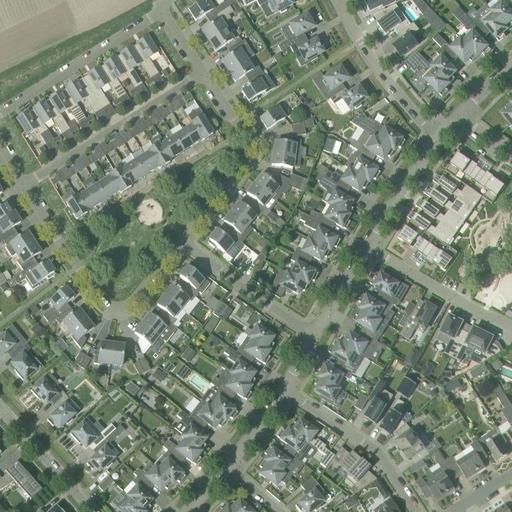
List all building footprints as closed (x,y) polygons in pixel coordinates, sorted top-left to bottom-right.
[(226,0),(223,2),(224,3),(218,6),(214,0),(206,0),(196,7),(195,5),(187,10),(195,22),(208,14),(211,19),(228,8),(230,7),(235,3),(233,0),(226,0)] [(257,0),(256,1),(259,7),(268,2),(275,14),(279,12),(281,14),(286,11),(285,9),(293,5),(290,0),(257,0)] [(365,0),(370,10),(369,11),(370,12),(382,6),(383,8),(396,2),(395,1),(394,0),(365,0)] [(408,0),(423,16),(431,10),(428,7),(420,0),(408,0)] [(511,0),(495,0),(500,5),(492,12),(507,30),(511,26),(511,23),(511,22),(511,21),(511,14),(507,9),(511,4),(511,0)] [(241,12),(235,3),(230,7),(233,13),(236,16),(241,12)] [(394,30),(395,30),(398,34),(398,35),(411,25),(409,22),(408,22),(396,7),(397,7),(396,6),(374,16),(374,17),(377,16),(381,22),(380,23),(378,25),(381,29),(379,31),(384,38),(394,30)] [(230,7),(228,8),(211,19),(214,24),(202,32),(209,42),(226,30),(223,25),(231,19),(229,16),(233,13),(230,7)] [(503,34),(507,30),(492,12),(482,20),(480,18),(474,23),(483,34),(489,30),(499,43),(506,37),(503,34)] [(294,22),(289,25),(295,37),(278,47),(281,53),(290,48),(302,41),(299,36),(317,26),(313,18),(309,20),(307,15),(299,19),(298,17),(292,20),(294,22)] [(398,35),(401,40),(392,47),(401,58),(418,45),(412,36),(419,31),(413,23),(411,25),(398,35)] [(481,53),(484,56),(491,50),(479,38),(483,34),(474,23),(468,29),(470,30),(461,39),(478,57),(481,53)] [(233,40),(226,30),(209,42),(215,52),(228,44),(231,49),(241,42),(238,37),(233,40)] [(149,59),(158,53),(148,37),(136,44),(137,45),(132,48),(131,48),(141,64),(150,79),(151,79),(159,74),(149,59)] [(324,46),(320,38),(305,46),(302,41),(290,48),(293,54),(296,52),(299,58),(302,57),(305,63),(310,60),(311,62),(317,59),(316,57),(323,53),(320,48),(324,46)] [(472,63),(478,57),(461,39),(451,49),(447,44),(442,49),(452,59),(456,55),(465,64),(469,60),(472,63)] [(222,62),(228,72),(246,61),(254,56),(244,41),(241,42),(231,49),(234,54),(231,56),(222,62)] [(121,55),(116,58),(115,59),(125,74),(134,90),(135,89),(135,90),(142,85),(133,69),(141,64),(131,48),(132,48),(131,47),(120,54),(121,55)] [(441,58),(432,67),(449,85),(455,79),(452,76),(456,72),(447,63),(452,59),(442,49),(437,54),(441,58)] [(422,57),(417,52),(406,61),(411,67),(422,57)] [(277,63),(282,60),(279,54),(273,57),(277,63)] [(116,79),(125,74),(115,59),(116,58),(115,57),(104,64),(104,65),(99,69),(109,84),(108,85),(118,100),(126,95),(116,79)] [(428,86),(432,90),(433,88),(442,98),(449,92),(446,89),(449,85),(432,67),(422,57),(416,63),(420,67),(426,73),(422,77),(430,85),(428,86)] [(253,70),(246,61),(228,72),(235,82),(247,74),(251,79),(261,72),(258,67),(253,70)] [(110,105),(100,90),(108,85),(109,84),(99,69),(99,68),(88,75),(88,76),(83,79),(82,78),(102,110),(110,105)] [(327,102),(330,100),(342,92),(338,86),(352,77),(347,70),(343,72),(340,68),(333,73),(332,70),(326,74),(328,76),(323,79),(327,85),(319,90),(327,102)] [(261,72),(251,79),(254,84),(242,92),(250,105),(257,100),(256,98),(264,92),(266,95),(275,89),(267,76),(265,77),(261,72)] [(77,82),(65,89),(66,89),(76,105),(77,105),(85,99),(94,115),(102,110),(82,78),(82,79),(77,82)] [(330,100),(334,105),(342,100),(350,111),(354,108),(356,110),(361,106),(360,104),(366,99),(363,95),(367,92),(362,85),(345,97),(342,92),(330,100)] [(78,125),(86,120),(77,105),(76,105),(66,89),(61,93),(60,92),(49,99),(50,100),(50,99),(60,115),(69,110),(78,125)] [(185,103),(192,99),(189,94),(182,99),(185,103)] [(180,96),(175,99),(181,109),(186,106),(185,103),(182,99),(180,96)] [(62,135),(70,130),(60,115),(50,99),(50,100),(45,103),(44,102),(33,109),(34,110),(44,125),(52,120),(62,135)] [(172,105),(176,112),(181,109),(175,99),(170,102),(172,105)] [(306,106),(309,112),(315,108),(311,103),(306,106)] [(507,123),(510,127),(511,128),(511,126),(511,103),(505,108),(508,112),(503,115),(509,122),(507,123)] [(172,114),(176,112),(172,105),(168,107),(172,114)] [(162,107),(156,111),(162,120),(168,117),(163,110),(162,107)] [(172,114),(168,107),(163,110),(168,117),(172,114)] [(204,117),(199,109),(196,111),(193,114),(190,115),(187,117),(192,124),(203,141),(212,135),(209,129),(211,128),(208,122),(205,124),(202,118),(204,117)] [(266,113),(259,118),(267,131),(285,119),(278,109),(268,116),(266,113)] [(28,112),(17,119),(27,136),(36,130),(46,145),(53,140),(54,140),(44,125),(34,110),(28,113),(28,112)] [(153,116),(157,123),(162,120),(156,111),(151,114),(153,116)] [(367,120),(363,114),(350,123),(364,132),(373,138),(394,151),(397,147),(400,149),(405,142),(394,135),(395,133),(390,130),(389,132),(384,128),(383,130),(367,120)] [(153,126),(157,123),(153,116),(149,120),(153,126)] [(142,119),(137,122),(143,132),(148,129),(144,122),(142,119)] [(153,126),(149,120),(144,122),(148,129),(153,126)] [(134,129),(138,135),(143,132),(137,122),(132,125),(134,129)] [(303,123),(290,126),(292,132),(304,129),(303,123)] [(202,141),(203,141),(192,124),(191,124),(192,125),(183,131),(192,146),(201,140),(202,141)] [(134,129),(129,132),(134,139),(138,135),(134,129)] [(304,129),(292,132),(293,138),(306,135),(304,129)] [(192,146),(183,131),(173,137),(183,152),(192,146)] [(123,132),(118,135),(124,145),(129,142),(125,135),(123,132)] [(134,139),(129,132),(125,135),(129,142),(134,139)] [(357,151),(369,159),(372,154),(383,160),(386,156),(390,158),(394,151),(373,138),(364,132),(357,143),(353,141),(350,147),(357,151)] [(115,141),(119,148),(124,145),(118,135),(113,138),(115,141)] [(168,161),(173,158),(164,143),(159,135),(149,142),(150,143),(153,148),(165,166),(170,163),(168,161)] [(183,152),(173,137),(164,143),(173,158),(183,152)] [(322,151),(330,153),(334,141),(327,139),(322,151)] [(275,142),(273,154),(294,157),(301,158),(302,148),(300,147),(301,142),(291,140),(291,144),(275,142)] [(114,151),(119,148),(115,141),(110,144),(114,151)] [(103,144),(98,148),(104,157),(109,154),(105,147),(103,144)] [(114,151),(110,144),(105,147),(109,154),(114,151)] [(38,150),(42,156),(47,153),(43,147),(38,150)] [(95,153),(99,160),(104,157),(98,148),(93,151),(95,153)] [(159,170),(165,166),(153,148),(148,151),(149,152),(144,155),(154,170),(158,167),(159,170)] [(154,170),(144,155),(140,149),(130,155),(135,162),(144,176),(154,170)] [(366,164),(369,159),(357,151),(353,157),(352,156),(345,168),(348,170),(369,183),(372,178),(375,180),(380,173),(369,166),(366,164)] [(95,163),(99,160),(95,153),(91,156),(95,163)] [(294,157),(273,154),(272,166),(292,169),(294,157)] [(478,166),(477,165),(471,161),(470,162),(458,154),(445,172),(450,176),(451,175),(455,178),(460,172),(474,181),(482,170),(477,167),(478,166)] [(95,163),(91,156),(86,160),(90,167),(95,163)] [(84,157),(79,160),(85,170),(90,167),(86,160),(84,157)] [(76,165),(80,173),(85,170),(79,160),(74,163),(76,165)] [(144,176),(135,162),(125,168),(134,182),(144,176)] [(71,168),(76,175),(80,173),(76,165),(71,168)] [(320,166),(316,173),(318,174),(323,178),(327,171),(328,171),(320,166)] [(76,175),(71,168),(66,172),(70,178),(76,175)] [(130,185),(134,182),(125,168),(120,171),(119,169),(114,173),(126,191),(131,187),(130,185)] [(59,172),(65,181),(70,178),(66,172),(65,169),(59,172)] [(323,178),(325,179),(344,191),(347,185),(358,192),(361,187),(365,190),(369,183),(348,170),(343,178),(333,172),(332,175),(327,171),(323,178)] [(482,170),(474,181),(488,191),(483,198),(482,197),(482,198),(492,205),(505,187),(493,179),(494,177),(488,173),(487,172),(486,173),(482,170)] [(59,183),(60,184),(65,181),(59,172),(54,175),(56,178),(59,183)] [(126,191),(114,173),(110,176),(110,177),(105,180),(115,195),(119,192),(121,194),(126,191)] [(254,185),(270,198),(278,188),(262,175),(254,185)] [(301,185),(303,180),(292,175),(289,180),(301,185)] [(327,204),(349,216),(353,209),(349,207),(352,202),(341,196),(344,191),(325,179),(323,178),(318,175),(315,179),(320,183),(319,184),(321,186),(332,196),(327,204)] [(450,176),(442,188),(453,195),(457,199),(458,198),(470,207),(471,207),(476,200),(479,202),(482,198),(482,197),(466,186),(462,193),(457,189),(462,183),(455,178),(451,175),(450,176)] [(53,186),(59,183),(56,178),(50,182),(53,186)] [(95,207),(105,201),(96,186),(91,178),(81,184),(86,192),(95,207)] [(115,195),(105,180),(96,186),(105,201),(115,195)] [(287,186),(298,191),(301,185),(289,180),(287,186)] [(270,198),(254,185),(247,194),(256,202),(252,206),(262,214),(281,229),(284,224),(263,207),(270,198)] [(442,188),(433,200),(444,207),(444,208),(449,211),(462,220),(462,219),(467,212),(470,214),(474,209),(471,207),(470,207),(458,198),(457,199),(453,205),(448,202),(453,195),(442,188)] [(95,207),(86,192),(77,198),(76,197),(86,214),(87,214),(86,213),(95,207)] [(86,214),(76,197),(66,203),(70,209),(67,210),(71,216),(73,215),(77,220),(86,214)] [(449,211),(444,217),(440,214),(444,208),(444,207),(433,200),(425,212),(436,220),(435,220),(440,223),(453,232),(458,224),(462,227),(465,222),(462,219),(462,220),(449,211)] [(0,222),(14,213),(7,203),(0,207),(0,222)] [(262,214),(252,206),(249,211),(239,203),(232,213),(248,226),(255,217),(258,219),(262,214)] [(349,216),(327,204),(331,206),(325,217),(319,214),(318,215),(315,220),(328,228),(331,222),(346,230),(350,223),(346,221),(349,216)] [(312,211),(309,217),(315,220),(318,215),(312,211)] [(425,212),(416,224),(420,227),(420,228),(444,244),(445,244),(450,237),(453,239),(457,234),(453,232),(440,223),(436,229),(431,226),(435,220),(436,220),(425,212)] [(0,229),(0,230),(0,243),(3,242),(14,235),(10,230),(21,223),(14,213),(0,222),(0,229)] [(248,226),(232,213),(224,222),(234,230),(230,234),(240,242),(244,237),(240,235),(248,226)] [(325,233),(328,228),(315,220),(309,217),(303,214),(299,221),(305,223),(304,226),(317,232),(312,241),(308,239),(308,240),(330,251),(332,246),(336,248),(340,241),(325,233)] [(417,252),(422,255),(430,244),(416,234),(420,228),(420,227),(416,224),(411,220),(398,239),(410,247),(409,248),(416,253),(417,252)] [(216,247),(225,254),(232,245),(239,251),(244,245),(240,242),(230,234),(226,239),(216,231),(207,243),(214,249),(216,247)] [(11,258),(16,254),(34,243),(27,233),(17,240),(14,235),(3,242),(6,247),(5,248),(11,258)] [(293,254),(306,261),(309,256),(320,261),(322,256),(326,258),(330,251),(308,240),(302,251),(296,248),(293,254)] [(23,271),(33,265),(30,260),(40,253),(34,243),(16,254),(20,259),(16,262),(19,266),(23,271)] [(458,253),(445,244),(444,244),(448,247),(444,254),(430,244),(422,255),(426,258),(425,259),(433,265),(434,263),(445,272),(458,253)] [(260,254),(251,265),(257,269),(266,258),(260,254)] [(286,273),(308,285),(310,280),(314,282),(318,274),(303,267),(306,261),(293,254),(290,261),(296,264),(290,275),(286,273)] [(37,270),(33,265),(23,271),(13,278),(17,285),(25,280),(32,291),(39,286),(37,284),(46,278),(48,280),(55,275),(47,263),(37,270)] [(189,285),(185,290),(195,298),(199,293),(201,295),(210,284),(203,279),(202,280),(194,274),(196,271),(191,267),(189,266),(179,277),(189,285)] [(11,278),(7,271),(2,274),(6,281),(11,278)] [(308,285),(286,273),(280,285),(274,282),(270,291),(282,297),(285,291),(289,293),(290,291),(298,295),(301,290),(304,292),(308,285)] [(381,298),(394,306),(395,307),(402,296),(395,292),(399,285),(394,282),(396,280),(390,276),(388,279),(381,275),(379,279),(375,277),(370,285),(385,293),(381,298)] [(0,286),(4,293),(10,289),(6,283),(0,286)] [(65,313),(68,311),(64,306),(73,298),(64,287),(57,292),(59,294),(49,302),(53,306),(51,307),(53,309),(43,316),(50,325),(55,321),(65,313)] [(195,298),(185,290),(181,294),(172,287),(164,296),(181,309),(188,300),(191,303),(195,298)] [(363,305),(360,309),(381,322),(388,311),(390,312),(394,306),(381,298),(378,304),(364,295),(359,302),(363,305)] [(166,313),(163,318),(173,326),(176,321),(173,318),(181,309),(164,296),(157,306),(166,313)] [(242,303),(235,298),(232,302),(240,307),(242,303)] [(213,300),(208,306),(213,311),(219,304),(213,300)] [(218,319),(227,308),(222,303),(213,314),(218,319)] [(426,304),(421,313),(415,310),(412,316),(400,336),(410,341),(416,330),(423,335),(426,329),(430,323),(432,324),(435,317),(433,316),(436,309),(426,304)] [(413,310),(407,306),(404,312),(412,316),(415,310),(413,310)] [(381,322),(360,309),(356,316),(360,318),(357,323),(368,329),(364,335),(377,342),(380,336),(375,333),(381,322)] [(65,313),(55,321),(59,325),(62,323),(70,332),(86,319),(79,310),(69,317),(65,313)] [(406,314),(402,319),(407,322),(411,317),(406,314)] [(444,323),(440,330),(442,331),(441,333),(437,341),(448,346),(444,354),(452,358),(465,333),(460,330),(463,323),(457,320),(458,317),(452,314),(450,317),(449,316),(445,324),(444,323)] [(142,324),(158,337),(166,343),(177,329),(173,326),(163,318),(159,323),(149,315),(142,324)] [(73,336),(71,338),(80,349),(86,340),(84,337),(94,329),(86,319),(70,332),(73,336)] [(35,335),(41,329),(37,324),(30,330),(35,335)] [(142,324),(134,334),(141,339),(151,347),(158,337),(142,324)] [(206,325),(203,330),(210,334),(213,329),(206,325)] [(257,326),(253,332),(247,329),(243,334),(247,337),(269,351),(274,345),(270,342),(274,338),(266,333),(268,331),(263,328),(262,330),(257,326)] [(12,356),(23,346),(26,344),(25,343),(23,346),(15,337),(17,335),(10,328),(3,333),(5,335),(1,338),(0,336),(0,357),(8,351),(12,356)] [(465,333),(452,358),(461,363),(469,346),(475,350),(485,331),(479,328),(478,330),(474,328),(471,335),(465,333)] [(485,331),(475,350),(471,358),(478,361),(480,365),(502,353),(498,347),(491,343),(494,338),(490,336),(491,334),(485,331)] [(344,336),(340,343),(357,354),(361,356),(365,359),(368,361),(375,349),(380,352),(384,346),(377,342),(364,335),(361,340),(350,334),(348,338),(344,336)] [(269,351),(247,337),(236,353),(248,361),(251,356),(265,365),(270,358),(266,356),(269,351)] [(141,339),(137,343),(142,355),(144,355),(145,353),(151,347),(141,339)] [(100,343),(99,356),(95,355),(93,364),(99,365),(99,364),(110,365),(112,344),(100,343)] [(340,367),(353,374),(355,376),(365,359),(361,356),(357,354),(340,343),(337,348),(334,346),(329,353),(343,362),(340,367)] [(112,344),(110,365),(122,366),(124,346),(112,344)] [(23,346),(12,356),(16,360),(11,364),(18,372),(16,374),(22,381),(35,371),(30,364),(32,362),(25,354),(27,352),(23,346)] [(188,363),(195,353),(188,348),(181,358),(188,363)] [(248,361),(236,353),(227,348),(224,353),(228,357),(227,359),(236,365),(230,373),(251,387),(255,380),(252,378),(255,373),(244,366),(248,361)] [(85,356),(80,353),(74,364),(79,367),(85,356)] [(63,364),(68,360),(63,354),(58,359),(63,364)] [(85,356),(79,367),(84,370),(91,360),(85,356)] [(413,368),(417,361),(408,356),(404,364),(413,368)] [(144,359),(138,362),(145,373),(150,370),(144,359)] [(145,373),(138,362),(133,365),(139,376),(145,373)] [(169,374),(174,366),(168,362),(163,369),(169,374)] [(322,373),(319,378),(340,390),(337,388),(343,377),(349,380),(353,374),(340,367),(337,372),(323,364),(318,371),(322,373)] [(473,380),(487,371),(484,365),(470,373),(473,380)] [(184,366),(176,375),(183,381),(191,371),(184,366)] [(424,369),(420,375),(427,379),(431,373),(424,369)] [(166,376),(157,370),(152,377),(160,383),(166,376)] [(248,391),(251,387),(230,373),(230,374),(225,370),(218,381),(221,383),(217,389),(228,397),(233,392),(236,394),(246,401),(251,394),(248,391)] [(30,391),(37,399),(39,397),(41,400),(46,405),(48,403),(51,401),(55,405),(65,395),(57,386),(59,384),(50,374),(43,380),(30,391)] [(440,376),(435,384),(442,388),(448,384),(443,381),(444,379),(440,376)] [(340,390),(319,378),(315,385),(318,387),(316,392),(323,396),(322,398),(327,401),(328,399),(333,402),(337,396),(344,400),(347,395),(340,390)] [(408,399),(416,384),(404,378),(396,392),(408,399)] [(379,393),(381,395),(384,391),(387,384),(380,380),(374,390),(379,393)] [(139,391),(131,384),(126,391),(134,398),(139,391)] [(502,387),(505,393),(511,389),(509,386),(506,384),(502,387)] [(450,385),(445,388),(449,393),(454,390),(450,385)] [(207,406),(226,421),(229,417),(232,420),(238,413),(224,403),(228,397),(217,389),(214,386),(210,392),(215,396),(207,406)] [(511,406),(511,405),(500,388),(493,392),(505,409),(502,411),(508,421),(497,428),(500,432),(502,436),(507,433),(511,439),(511,406)] [(72,391),(67,395),(71,400),(76,395),(72,391)] [(381,395),(379,393),(373,403),(369,410),(369,411),(364,420),(370,423),(371,422),(376,425),(389,404),(393,397),(384,391),(381,395)] [(438,395),(443,401),(448,397),(444,391),(438,395)] [(65,395),(55,405),(59,410),(47,421),(52,427),(56,424),(59,428),(65,423),(67,425),(72,420),(71,418),(75,415),(65,405),(70,401),(65,395)] [(368,399),(362,395),(359,401),(365,405),(368,400),(368,399)] [(191,414),(199,402),(193,398),(185,409),(191,414)] [(395,435),(396,434),(405,425),(400,420),(402,417),(398,415),(405,404),(398,400),(380,430),(390,437),(392,433),(395,435)] [(365,405),(359,401),(355,408),(361,411),(365,405)] [(189,417),(200,426),(204,422),(214,429),(217,425),(221,428),(226,421),(207,406),(201,402),(189,417)] [(182,437),(201,453),(206,446),(203,443),(206,439),(196,431),(200,426),(189,417),(181,411),(176,416),(181,420),(179,422),(188,429),(182,437)] [(326,469),(330,463),(335,456),(324,449),(326,446),(317,439),(315,442),(312,439),(316,433),(311,429),(313,427),(308,424),(307,425),(300,420),(297,425),(293,422),(288,429),(311,446),(325,457),(320,464),(326,469)] [(469,429),(464,421),(460,423),(460,428),(464,433),(469,429)] [(70,435),(77,442),(79,441),(86,448),(90,444),(94,449),(105,439),(113,433),(112,433),(115,430),(111,425),(98,436),(90,428),(88,430),(83,424),(70,435)] [(395,447),(400,453),(421,438),(413,430),(411,431),(406,424),(405,425),(396,434),(400,439),(395,443),(397,445),(395,447)] [(112,433),(113,433),(117,438),(124,431),(120,426),(115,430),(112,433)] [(500,432),(497,428),(496,426),(493,428),(494,430),(488,434),(493,442),(487,446),(498,462),(508,456),(502,447),(507,443),(502,436),(500,432)] [(290,447),(286,452),(298,461),(302,456),(303,457),(311,446),(288,429),(285,433),(282,430),(277,437),(290,447)] [(113,433),(105,439),(94,449),(98,454),(96,455),(86,464),(92,471),(95,468),(99,472),(105,467),(107,468),(112,464),(110,462),(114,459),(109,453),(114,449),(110,444),(117,438),(113,433)] [(424,435),(421,438),(400,453),(405,460),(407,459),(409,461),(414,458),(418,463),(429,455),(425,449),(427,448),(431,444),(424,435)] [(167,451),(178,461),(182,455),(195,466),(201,459),(198,456),(201,453),(182,437),(181,438),(185,440),(178,449),(168,441),(162,447),(167,451)] [(487,458),(482,450),(477,441),(470,446),(471,447),(474,453),(466,458),(476,474),(485,468),(481,462),(487,458)] [(267,457),(264,461),(286,477),(294,467),(298,461),(286,452),(283,457),(269,447),(264,454),(267,457)] [(347,475),(347,476),(361,460),(360,460),(359,459),(351,452),(348,456),(341,449),(342,448),(341,448),(335,456),(330,463),(332,465),(337,469),(339,467),(348,474),(347,475)] [(178,461),(167,451),(162,456),(167,461),(158,470),(155,467),(173,484),(176,481),(179,484),(185,477),(173,466),(178,461)] [(439,451),(433,455),(437,460),(442,457),(439,451)] [(476,474),(466,458),(456,464),(453,459),(452,457),(445,461),(455,476),(461,472),(467,480),(476,474)] [(359,491),(373,483),(377,480),(368,472),(371,468),(361,460),(361,459),(360,460),(361,460),(347,476),(356,483),(353,486),(357,489),(359,491)] [(289,479),(286,477),(264,461),(259,467),(263,470),(259,474),(266,479),(265,481),(269,485),(271,483),(276,487),(280,481),(284,485),(289,479)] [(432,474),(432,475),(446,495),(455,490),(449,480),(455,476),(445,461),(439,465),(441,468),(432,474)] [(19,463),(18,464),(16,462),(14,464),(15,464),(12,466),(5,472),(7,474),(1,479),(0,477),(0,490),(5,487),(14,481),(18,477),(24,483),(21,486),(32,498),(30,500),(30,501),(41,491),(41,490),(40,490),(39,490),(23,471),(24,469),(19,463)] [(414,466),(409,469),(411,473),(412,475),(419,471),(415,465),(414,466)] [(137,477),(147,487),(151,483),(160,491),(164,487),(167,490),(173,484),(155,467),(146,477),(141,472),(138,469),(133,474),(137,477)] [(432,475),(423,481),(421,478),(415,482),(426,499),(432,496),(436,502),(446,495),(432,475)] [(311,476),(300,485),(304,491),(315,482),(311,476)] [(113,483),(108,477),(98,487),(102,492),(113,483)] [(147,487),(137,477),(132,482),(137,487),(127,496),(143,511),(146,511),(151,507),(148,505),(152,501),(143,492),(147,487)] [(377,480),(373,483),(378,491),(381,491),(384,489),(378,479),(377,480)] [(315,482),(304,491),(308,496),(295,507),(299,511),(302,511),(304,511),(310,511),(314,510),(315,511),(321,508),(319,506),(323,502),(318,496),(324,492),(315,482)] [(143,511),(127,496),(118,506),(123,511),(143,511)] [(349,499),(353,506),(358,503),(354,496),(349,499)] [(231,511),(260,511),(263,510),(255,503),(252,507),(251,508),(247,505),(246,506),(244,505),(239,500),(235,504),(232,501),(227,507),(231,511)] [(372,511),(373,511),(398,511),(390,500),(384,504),(372,511)]
